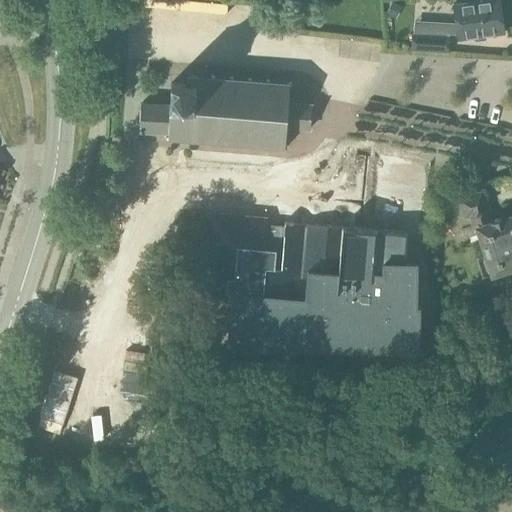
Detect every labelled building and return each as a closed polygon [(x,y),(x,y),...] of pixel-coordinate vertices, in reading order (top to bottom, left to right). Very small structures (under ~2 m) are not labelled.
[(498,0),(486,0),(453,5),(458,40),(503,33),(498,0)] [(412,34),(411,50),(447,52),(448,36),(412,34)] [(142,103),(140,103),(139,131),(167,132),(167,138),(264,146),(263,151),(280,153),(285,148),(284,146),(285,127),(309,129),(311,104),(287,103),(289,82),(192,74),(191,83),(169,82),(169,88),(191,89),(190,115),(168,114),(168,98),(143,97),(142,103)] [(168,98),(168,114),(190,115),(191,89),(169,88),(168,98)] [(511,215),(492,222),(483,190),(456,198),(463,219),(468,217),(473,232),(478,230),(486,254),(476,257),(482,277),(492,274),(492,273),(511,266),(511,215)] [(202,212),(199,232),(207,234),(211,214),(202,212)] [(208,244),(206,275),(227,277),(226,292),(234,293),(230,341),(230,345),(236,345),(356,347),(384,347),(410,348),(418,348),(418,306),(415,306),(415,305),(416,262),(404,262),(407,232),(396,231),(383,230),(375,229),(349,227),(347,227),(301,223),(285,222),(284,225),(266,224),(266,220),(246,218),(245,222),(240,222),(241,214),(239,214),(239,217),(211,215),(208,244)]
